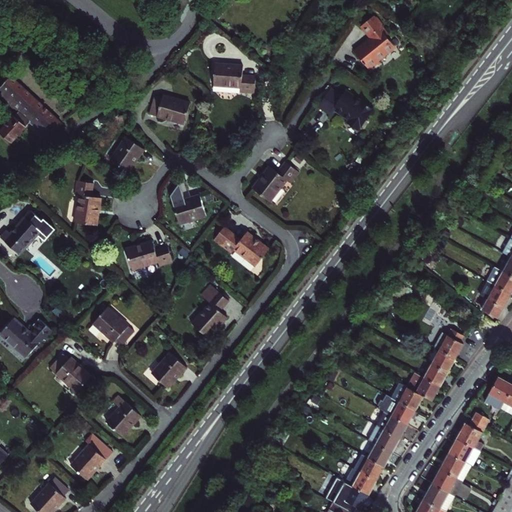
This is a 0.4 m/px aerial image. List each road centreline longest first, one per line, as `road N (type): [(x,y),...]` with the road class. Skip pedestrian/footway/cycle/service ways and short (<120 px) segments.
road 1 (residential): [(86,511),(132,469),(290,263),(286,238),(232,195)]
road 2 (tertiary): [(416,159),(232,397)]
road 3 (residential): [(395,511),(395,494),(414,460),(511,327)]
road 4 (residential): [(232,195),(274,130),(289,132),(327,76)]
road 5 (tertiary): [(511,31),(416,159)]
road 6 (tertiary): [(232,397),(140,511)]
road 7 (tertiary): [(416,159),(511,59)]
road 8 (tertiary): [(164,511),(232,397)]
road 9 (residential): [(232,195),(181,160),(164,167),(134,206)]
